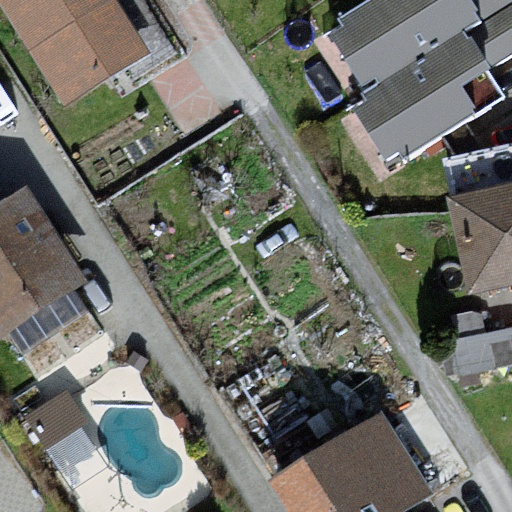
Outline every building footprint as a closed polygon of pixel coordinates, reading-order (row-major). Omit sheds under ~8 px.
[(109,0),(0,0),(0,32),(56,115),(141,63),(109,0)] [(380,0),(322,38),(392,167),(503,103),(486,82),(511,68),(511,0),(452,0),(426,16),(414,0),(380,0)] [(0,188),(0,347),(86,308),(31,203),(11,210),(0,188)] [(511,191),(440,205),(459,295),(511,284),(511,191)] [(30,413),(75,477),(111,451),(66,387),(30,413)] [(377,421),(270,487),(284,511),(416,511),(427,504),(377,421)]
